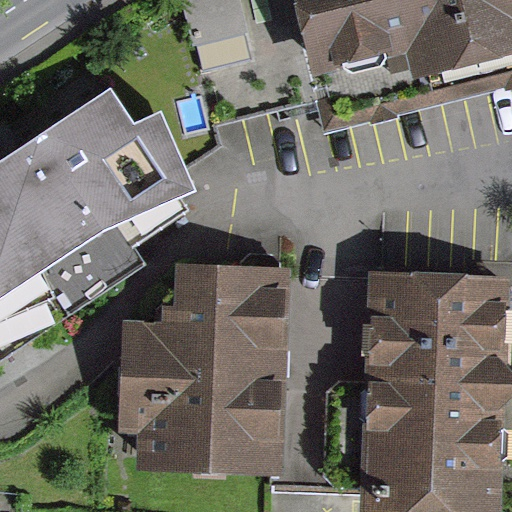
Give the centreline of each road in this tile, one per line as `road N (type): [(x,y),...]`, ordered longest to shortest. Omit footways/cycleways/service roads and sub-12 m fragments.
road 1 (residential): [(511,173),(435,176),(239,220)]
road 2 (unknown): [(311,204),(309,477)]
